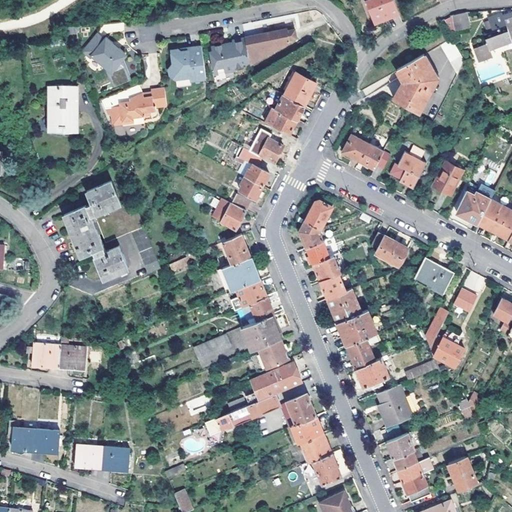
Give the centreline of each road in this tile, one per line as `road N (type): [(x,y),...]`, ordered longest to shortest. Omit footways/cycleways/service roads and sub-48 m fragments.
road 1 (residential): [(386,511),(273,240),(272,226),(305,159)]
road 2 (residential): [(305,159),(379,47),(447,7),(511,0)]
road 3 (residential): [(305,159),(511,271)]
road 4 (residential): [(0,456),(114,494)]
